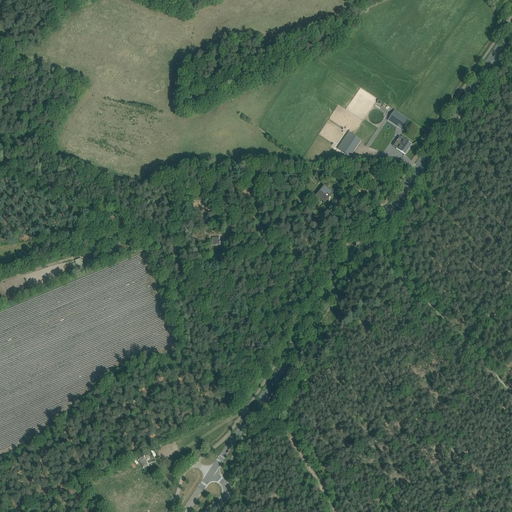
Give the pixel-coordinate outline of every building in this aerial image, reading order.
[(388,120),(395,125),(393,127),(396,129),(397,127),(403,130),(410,120),(395,110),(392,115),(390,113),(388,115),(390,117),(388,120)] [(351,157),(361,139),(348,132),(338,149),(351,157)] [(402,147),(407,151),(412,144),(403,139),(401,143),(403,144),(402,147)] [(326,188),(318,197),(325,202),(333,193),(326,188)] [(75,261),(78,268),(84,266),(81,258),(75,261)] [(148,466),(144,456),(139,458),(141,463),(143,468),(148,466)]
